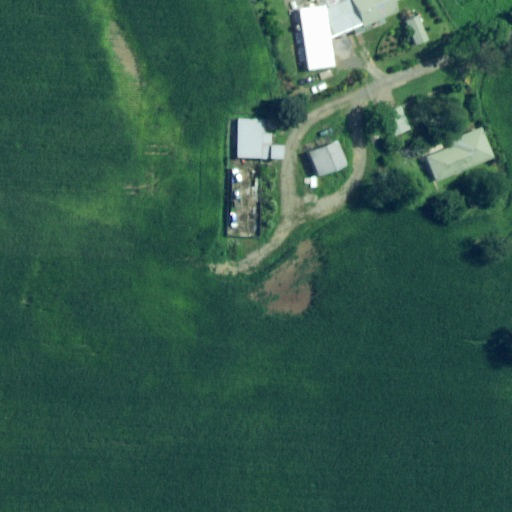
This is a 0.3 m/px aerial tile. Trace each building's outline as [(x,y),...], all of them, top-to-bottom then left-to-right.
[(393,0),(343,0),(332,5),(342,28),(355,22),(357,28),(390,13),(386,3),(393,0)] [(425,40),(414,15),(400,21),(411,46),(425,40)] [(408,130),(397,107),(378,116),(389,139),(408,130)] [(263,121),(233,120),(231,158),(277,160),(277,144),(262,143),(263,121)] [(477,130),(447,143),(449,148),(422,159),(432,183),(489,158),(477,130)] [(341,166),(331,141),(304,153),(315,177),(341,166)]
